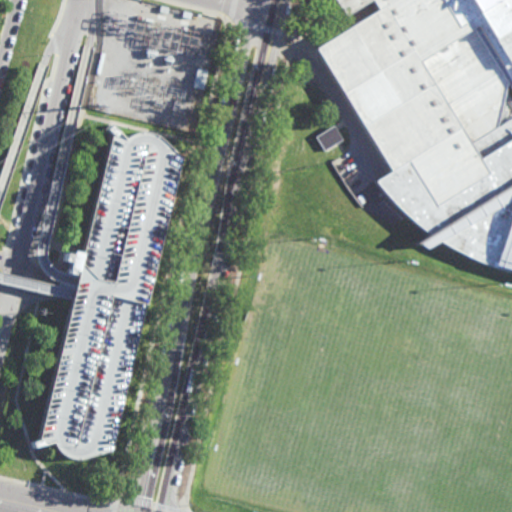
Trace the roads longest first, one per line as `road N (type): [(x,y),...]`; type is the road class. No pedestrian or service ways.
road 1 (residential): [(254,0),(133,511)]
road 2 (residential): [(166,511),(284,0)]
road 3 (residential): [(2,341),(81,0)]
